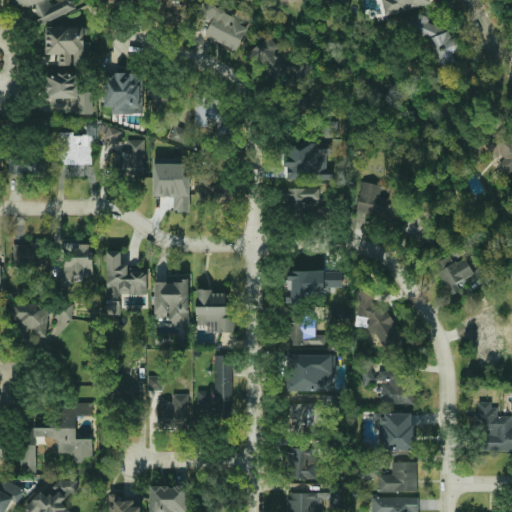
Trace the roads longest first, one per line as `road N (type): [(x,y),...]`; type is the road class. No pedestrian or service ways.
road 1 (residential): [(452,484),(448,356),(424,302),(383,253),(193,247),(159,240),(102,209),(0,209)]
road 2 (residential): [(253,511),(255,111),(233,77),(126,34)]
road 3 (residential): [(253,461),(132,461)]
